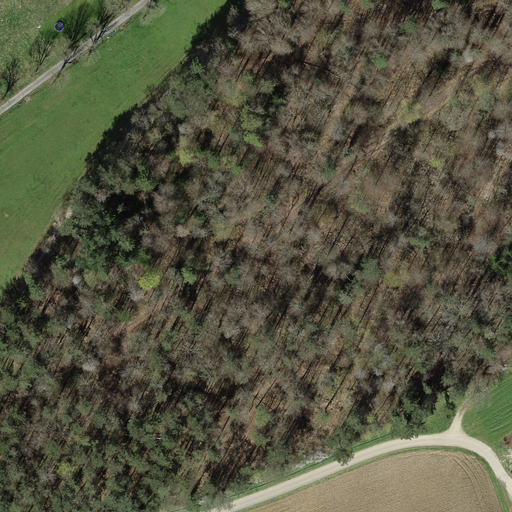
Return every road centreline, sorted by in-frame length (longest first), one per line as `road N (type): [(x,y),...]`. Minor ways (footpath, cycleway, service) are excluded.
road 1 (track): [(0,398),(49,375),(209,267),(511,45)]
road 2 (motorway): [(511,107),(245,375),(70,511)]
road 3 (motorway): [(156,511),(273,423),(511,202)]
road 4 (track): [(267,0),(144,114),(57,224),(0,334)]
road 5 (residential): [(149,0),(0,111)]
